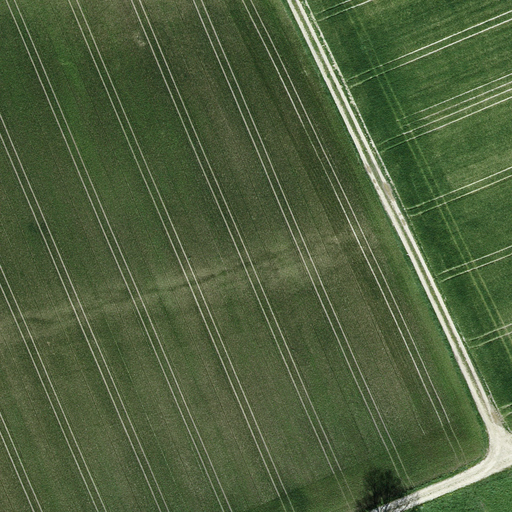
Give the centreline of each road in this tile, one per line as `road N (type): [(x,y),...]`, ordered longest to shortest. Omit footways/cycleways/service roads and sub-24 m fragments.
road 1 (track): [(510,461),(297,0)]
road 2 (track): [(391,511),(511,461)]
